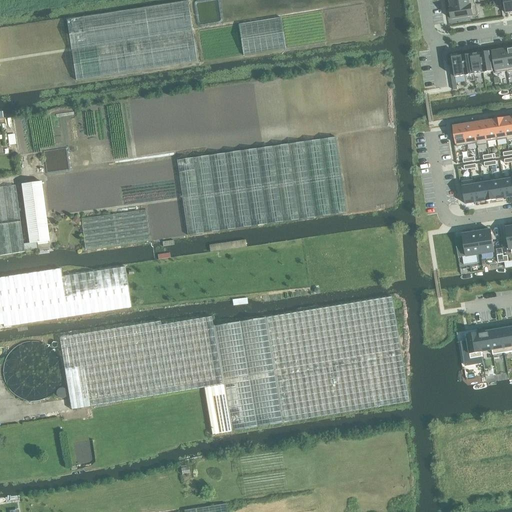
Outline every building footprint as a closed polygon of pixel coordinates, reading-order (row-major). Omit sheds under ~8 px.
[(511,0),(503,0),(506,13),(511,12),(511,0)] [(85,28),(68,31),(75,79),(75,80),(196,61),(187,2),(83,17),(85,28)] [(451,7),(450,7),(452,19),(478,15),(476,3),(475,4),(451,7)] [(281,15),(285,46),(327,40),(323,9),(281,15)] [(83,17),(66,19),(68,31),(85,28),(83,17)] [(244,55),(238,24),(196,31),(201,62),(244,55)] [(351,24),(351,34),(362,34),(362,24),(351,24)] [(504,49),(492,51),(496,73),(507,71),(504,49)] [(489,52),(481,53),(484,73),(493,71),(489,52)] [(481,53),(471,55),(474,74),(484,73),(481,53)] [(471,55),(462,56),(465,76),(474,74),(471,55)] [(462,56),(452,57),(454,65),(455,71),(456,77),(465,76),(462,56)] [(511,116),(503,118),(507,139),(507,141),(511,140),(511,116)] [(503,118),(494,120),(497,140),(507,139),(503,118)] [(494,120),(484,121),(487,142),(497,140),(494,120)] [(484,121),(473,123),(476,143),(477,146),(488,144),(487,142),(484,121)] [(473,123),(463,124),(466,145),(476,143),(473,123)] [(463,124),(453,126),(456,146),(466,145),(463,124)] [(346,213),(335,137),(177,160),(187,235),(346,213)] [(511,175),(503,177),(506,198),(511,196),(511,175)] [(503,177),(493,179),(496,199),(506,198),(503,177)] [(493,179),(483,180),(486,201),(496,199),(493,179)] [(473,180),(462,181),(466,204),(477,202),(473,182),(473,180)] [(483,180),(473,182),(477,202),(486,201),(483,180)] [(29,243),(49,241),(41,182),(21,184),(29,243)] [(15,185),(0,186),(0,221),(20,219),(15,185)] [(81,218),(85,249),(149,240),(145,210),(81,218)] [(0,255),(24,251),(20,222),(0,224),(0,255)] [(491,230),(477,232),(480,254),(494,252),(491,230)] [(465,246),(457,247),(458,257),(466,256),(480,254),(477,232),(463,234),(465,246)] [(245,239),(209,245),(210,252),(246,247),(245,239)] [(61,277),(60,269),(0,277),(0,325),(4,325),(4,327),(131,307),(124,268),(124,267),(61,277)] [(160,321),(59,338),(71,409),(204,388),(211,435),(231,431),(409,402),(391,297),(264,317),(213,326),(212,317),(160,325),(160,321)] [(511,326),(501,329),(505,353),(511,351),(511,326)] [(501,329),(489,331),(492,350),(493,355),(505,353),(501,329)] [(489,331),(479,333),(482,352),(492,350),(489,331)] [(468,340),(461,342),(465,367),(483,364),(482,356),(483,356),(482,352),(479,333),(467,335),(468,340)] [(27,397),(29,397),(44,397),(51,388),(51,379),(55,375),(55,377),(57,365),(61,365),(61,357),(51,349),(53,349),(44,341),(31,338),(12,339),(11,341),(17,343),(6,355),(4,362),(5,383),(18,395),(27,397)]
